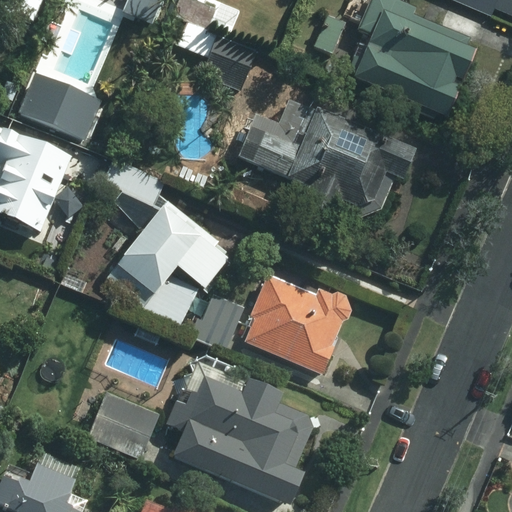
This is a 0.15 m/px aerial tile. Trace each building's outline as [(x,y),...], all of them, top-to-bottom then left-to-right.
[(125,0),(120,14),(149,26),(159,0),(125,0)] [(227,37),(229,38),(241,8),(219,0),(206,0),(205,3),(196,0),(179,0),(173,16),(186,21),(211,31),(227,37)] [(408,13),(378,0),(369,0),(356,33),(369,38),(358,63),(352,60),(342,83),(430,121),(433,114),(440,117),(467,54),(458,50),(461,43),(405,19),(408,13)] [(511,0),(451,0),(490,16),(492,12),(511,20),(511,0)] [(454,11),(447,26),(473,37),(480,23),(454,11)] [(342,27),(326,20),(313,49),(329,56),(342,27)] [(251,58),(184,30),(176,49),(206,61),(199,78),(236,94),(251,58)] [(87,101),(44,83),(29,120),(72,138),(87,101)] [(409,155),(285,105),(276,128),(252,118),(234,160),(305,189),(296,209),(329,222),(333,213),(352,221),(375,212),(388,180),(397,184),(409,155)] [(120,135),(107,129),(99,147),(113,153),(120,135)] [(65,162),(0,134),(0,219),(34,234),(65,162)] [(104,160),(86,152),(79,168),(98,175),(104,160)] [(159,185),(113,165),(103,188),(149,208),(159,185)] [(140,309),(139,310),(175,326),(179,317),(189,293),(167,275),(171,270),(197,292),(219,264),(206,254),(213,245),(164,206),(163,206),(149,224),(144,221),(138,229),(143,232),(136,241),(132,237),(124,247),(128,250),(104,280),(140,309)] [(252,320),(242,344),(318,376),(328,351),(326,350),(338,324),(344,321),(347,314),(341,300),(333,297),(328,299),(315,294),(312,301),(264,281),(248,319),(252,320)] [(223,350),(239,311),(210,299),(202,319),(194,316),(186,335),(223,350)] [(180,435),(169,460),(283,508),(296,478),(289,475),(306,432),(302,421),(272,409),(275,401),(194,367),(182,396),(179,395),(165,428),(180,435)] [(103,398),(86,439),(137,460),(154,419),(103,398)] [(75,511),(78,506),(64,500),(67,493),(73,478),(34,462),(27,480),(26,481),(18,478),(15,476),(14,479),(13,481),(0,475),(0,505),(12,510),(10,511),(75,511)]
